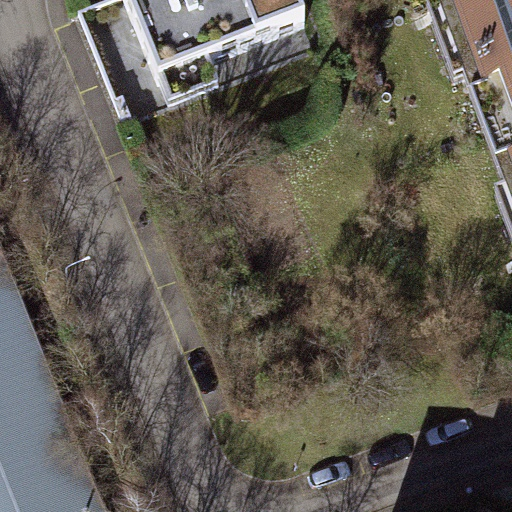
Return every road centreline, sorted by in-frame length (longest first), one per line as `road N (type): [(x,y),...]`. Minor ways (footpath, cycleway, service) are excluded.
road 1 (residential): [(15,0),(212,511)]
road 2 (residential): [(317,511),(511,442)]
